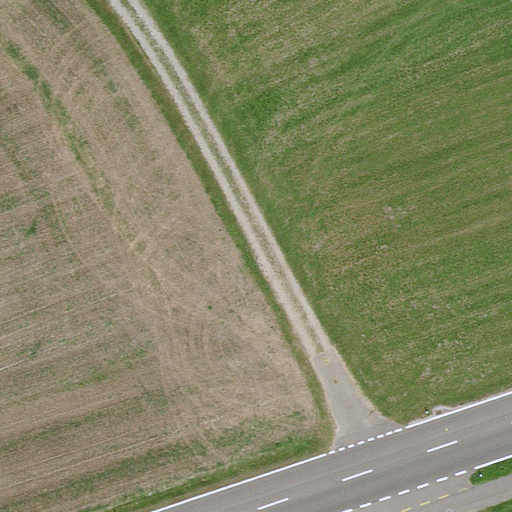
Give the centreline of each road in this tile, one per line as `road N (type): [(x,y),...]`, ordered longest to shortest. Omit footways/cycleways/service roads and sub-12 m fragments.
road 1 (track): [(127,0),(189,97),(386,467)]
road 2 (secondary): [(252,511),(386,467)]
road 3 (secondary): [(386,467),(511,422)]
